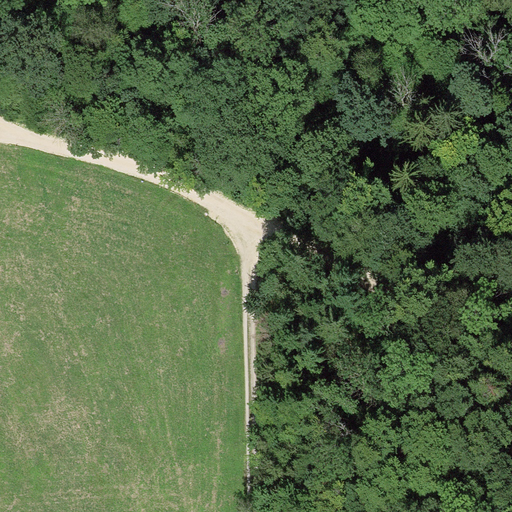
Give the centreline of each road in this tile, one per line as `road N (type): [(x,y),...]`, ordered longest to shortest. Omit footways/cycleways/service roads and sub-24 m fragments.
road 1 (track): [(248,511),(247,220)]
road 2 (track): [(511,301),(395,275),(247,220)]
road 3 (track): [(247,220),(149,170),(0,140)]
